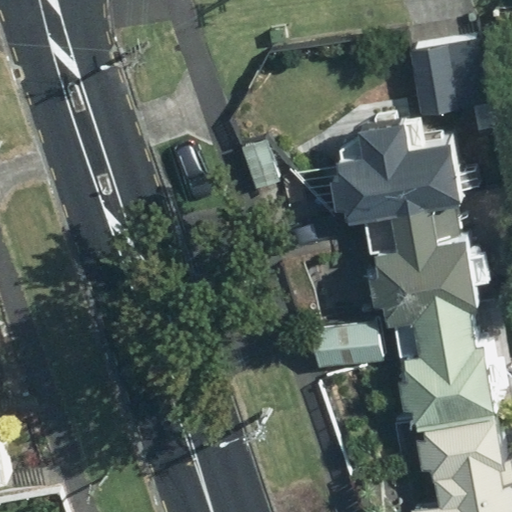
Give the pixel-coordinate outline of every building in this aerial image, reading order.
[(498,94),(480,25),(417,41),(434,110),(498,94)] [(406,375),(412,413),(507,397),(477,222),(455,226),(449,193),(471,189),(460,124),(431,129),(426,103),(379,112),(383,137),(364,141),(367,156),(344,160),(353,210),(376,206),(391,294),(403,292),(407,314),(429,310),(434,338),(412,341),(418,372),(406,375)] [(387,305),(320,320),(330,362),(396,347),(387,305)] [(453,493),(441,495),(420,499),(422,511),(511,511),(511,422),(508,401),(427,415),(436,466),(448,464),(453,493)] [(0,473),(19,471),(12,419),(0,420),(0,473)]
